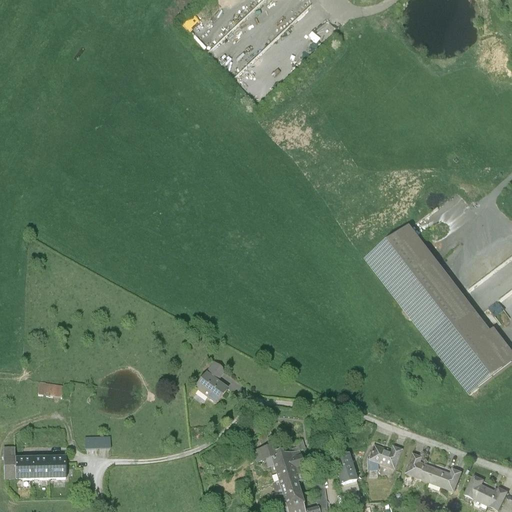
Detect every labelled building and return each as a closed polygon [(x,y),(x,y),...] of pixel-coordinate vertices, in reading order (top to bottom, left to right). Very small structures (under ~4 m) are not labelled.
[(256,30),(264,23),(253,12),(233,31),(243,41),(255,29),(256,30)] [(511,366),(511,363),(409,229),(365,262),(469,399),(511,366)] [(223,374),(213,366),(194,392),(215,407),(226,392),(215,384),(223,374)] [(65,390),(40,387),(39,398),(64,401),(65,390)] [(259,422),(248,425),(251,438),(262,435),(259,422)] [(83,440),(83,452),(110,452),(109,440),(83,440)] [(277,447),(252,454),(255,467),(270,463),(281,460),(277,447)] [(400,458),(373,447),(367,465),(394,474),(400,458)] [(15,484),(14,463),(14,450),(3,450),(3,484),(15,484)] [(281,460),(270,463),(285,511),(323,511),(318,511),(303,511),(294,486),(309,481),(305,477),(299,454),(281,460)] [(434,471),(419,466),(421,459),(411,456),(409,462),(403,478),(429,486),(434,471)] [(356,485),(348,457),(332,460),(340,490),(355,485),(356,485)] [(32,463),(14,463),(15,484),(32,483),(32,463)] [(48,463),(32,463),(32,483),(48,483),(48,463)] [(65,463),(48,463),(48,483),(65,483),(65,463)] [(450,476),(434,471),(429,486),(454,497),(462,475),(452,472),(450,476)] [(484,484),(474,479),(464,499),(491,511),(499,511),(508,496),(499,491),(496,496),(482,488),(484,484)] [(322,483),(312,485),(316,505),(326,503),(322,483)] [(355,485),(340,490),(347,511),(362,507),(355,485)]
